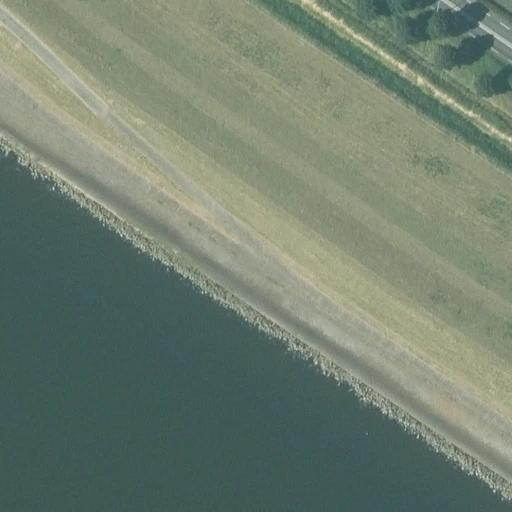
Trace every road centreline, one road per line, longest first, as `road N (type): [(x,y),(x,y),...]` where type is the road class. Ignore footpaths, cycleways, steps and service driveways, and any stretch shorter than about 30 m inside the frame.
road 1 (unclassified): [(282,276),(0,14)]
road 2 (unclassified): [(0,79),(282,276)]
road 3 (unclassified): [(511,431),(282,276)]
